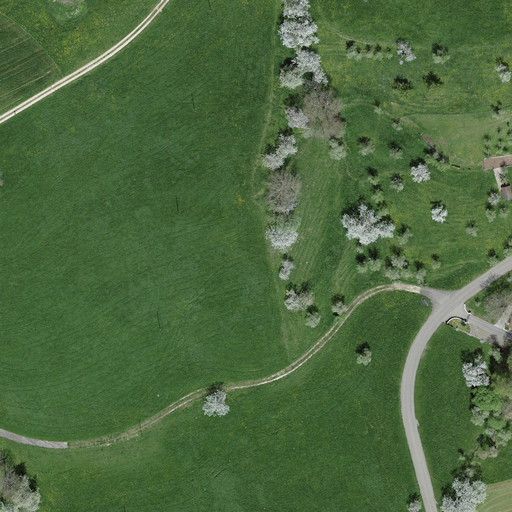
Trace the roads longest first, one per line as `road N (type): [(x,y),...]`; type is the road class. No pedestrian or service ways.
road 1 (track): [(448,307),(406,286),(377,289),(363,294),(300,362),(274,376),(193,395),(121,434),(82,444),(0,433)]
road 2 (unclassified): [(511,261),(438,316),(411,362),(408,413),(432,511)]
road 3 (track): [(0,119),(105,59),(168,0)]
